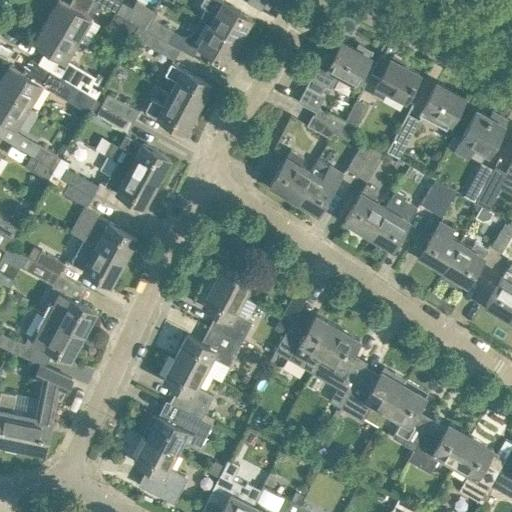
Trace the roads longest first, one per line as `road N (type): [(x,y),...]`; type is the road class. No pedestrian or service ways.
road 1 (residential): [(511,367),(201,175)]
road 2 (residential): [(62,483),(201,175)]
road 3 (residential): [(201,175),(317,0)]
road 4 (residential): [(511,82),(356,0)]
